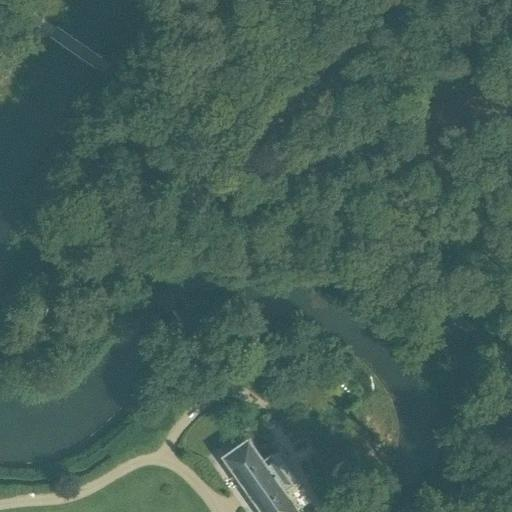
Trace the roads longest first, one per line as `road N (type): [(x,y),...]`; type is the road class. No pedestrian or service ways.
road 1 (track): [(228,150),(511,351)]
road 2 (track): [(228,150),(511,55)]
road 3 (track): [(10,0),(200,130)]
road 4 (track): [(200,130),(309,0)]
